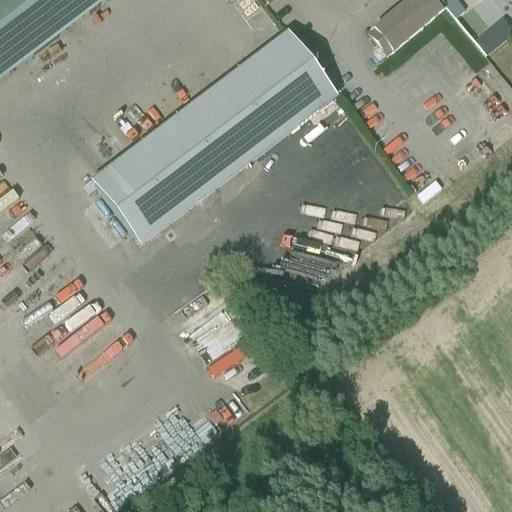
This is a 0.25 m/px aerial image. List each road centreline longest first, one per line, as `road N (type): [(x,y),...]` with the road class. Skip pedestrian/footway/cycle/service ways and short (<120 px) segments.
road 1 (unknown): [(174,0),(92,90),(48,121)]
road 2 (unknown): [(48,121),(52,193),(81,239)]
